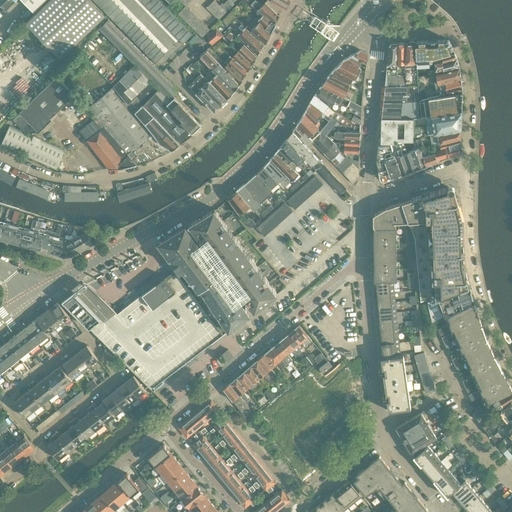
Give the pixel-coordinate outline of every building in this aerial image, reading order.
[(22,0),(34,12),(46,0),(22,0)] [(105,15),(90,0),(49,0),(26,23),(61,58),(105,15)] [(112,0),(108,0),(101,7),(105,12),(115,2),(112,0)] [(159,0),(151,0),(145,6),(149,10),(159,0)] [(159,0),(149,10),(154,14),(164,5),(159,0)] [(214,0),(207,8),(211,12),(218,4),(214,0)] [(246,0),(250,3),(264,14),(275,23),(279,15),(266,2),(262,5),(255,0),(254,0),(255,0),(254,0),(246,0)] [(115,2),(105,12),(109,16),(119,6),(115,2)] [(222,3),(220,6),(225,11),(228,9),(224,5),(224,4),(222,3)] [(218,4),(211,12),(215,16),(222,8),(220,6),(218,4)] [(164,5),(154,14),(158,19),(168,9),(164,5)] [(119,6),(109,16),(113,20),(123,11),(119,6)] [(186,6),(178,14),(182,18),(190,10),(186,6)] [(222,8),(215,16),(219,20),(226,12),(225,11),(222,8)] [(168,9),(158,19),(162,23),(172,13),(168,9)] [(182,18),(186,22),(194,14),(190,10),(182,18)] [(123,11),(113,20),(117,25),(127,15),(123,11)] [(172,13),(162,23),(166,27),(176,18),(172,13)] [(186,22),(190,26),(198,18),(194,14),(186,22)] [(264,14),(259,19),(271,33),(276,24),(275,23),(264,14)] [(127,15),(117,25),(121,29),(131,19),(127,15)] [(271,33),(259,19),(259,20),(256,17),(247,25),(265,44),(271,33)] [(176,18),(166,27),(170,32),(180,22),(176,18)] [(190,26),(194,30),(202,22),(198,18),(190,26)] [(131,19),(121,29),(126,33),(136,24),(131,19)] [(180,22),(170,32),(175,36),(185,26),(180,22)] [(194,30),(198,34),(206,26),(202,22),(194,30)] [(238,35),(259,55),(264,46),(245,28),(244,29),(238,23),(232,29),(238,35)] [(136,24),(126,33),(130,38),(140,28),(136,24)] [(185,26),(175,36),(179,40),(189,30),(185,26)] [(206,26),(198,34),(202,37),(210,30),(206,26)] [(140,28),(130,38),(134,42),(144,32),(140,28)] [(206,37),(212,45),(223,36),(217,28),(206,37)] [(189,30),(179,40),(183,45),(193,35),(189,30)] [(144,32),(134,42),(138,46),(148,36),(144,32)] [(148,36),(138,46),(142,51),(152,41),(148,36)] [(416,66),(417,67),(430,67),(430,57),(435,56),(442,54),(442,55),(448,53),(454,51),(449,40),(437,40),(428,41),(415,41),(416,66)] [(152,41),(142,51),(147,55),(157,45),(152,41)] [(405,42),(405,66),(416,66),(415,41),(405,42)] [(386,69),(385,86),(405,85),(405,66),(405,42),(397,42),(396,69),(390,69),(386,69)] [(386,69),(390,69),(396,69),(397,42),(391,43),(389,44),(387,64),(386,69)] [(244,44),(238,51),(253,64),(257,58),(244,44)] [(157,45),(147,55),(151,59),(161,49),(157,45)] [(161,49),(151,59),(155,63),(165,54),(161,49)] [(200,55),(210,66),(217,74),(234,92),(239,84),(222,66),(206,49),(200,55)] [(359,50),(351,55),(362,61),(361,61),(367,64),(368,55),(359,50)] [(238,51),(232,58),(248,71),(253,64),(238,51)] [(442,55),(442,59),(443,61),(456,58),(454,51),(448,53),(442,55)] [(351,55),(343,60),(358,68),(361,61),(362,61),(351,55)] [(230,56),(226,61),(244,78),(248,71),(232,58),(230,56)] [(436,70),(443,68),(443,70),(459,66),(456,58),(443,61),(442,59),(434,60),(436,70)] [(343,60),(333,69),(353,79),(352,79),(355,81),(361,69),(358,68),(343,60)] [(226,61),(222,66),(239,84),(244,78),(226,61)] [(416,66),(405,66),(405,85),(418,85),(417,67),(416,66)] [(437,90),(442,88),(441,83),(448,81),(460,77),(459,66),(443,70),(436,72),(438,80),(435,81),(437,90)] [(333,69),(326,78),(348,89),(352,79),(353,79),(333,69)] [(209,81),(205,77),(204,77),(201,73),(189,86),(215,112),(227,99),(209,81)] [(217,74),(209,81),(227,99),(234,92),(217,74)] [(57,76),(13,118),(25,131),(33,134),(74,94),(57,76)] [(442,88),(444,94),(462,89),(460,77),(448,81),(441,83),(442,88)] [(326,78),(321,85),(343,97),(348,89),(326,78)] [(336,112),(341,115),(343,112),(340,110),(338,109),(342,104),(346,106),(346,107),(360,116),(361,116),(361,107),(350,101),(350,100),(343,97),(321,85),(314,95),(329,106),(336,112)] [(383,102),(381,118),(401,118),(401,110),(402,102),(420,102),(419,101),(419,98),(418,85),(405,85),(385,86),(383,102)] [(462,111),(462,89),(444,94),(428,98),(431,116),(462,111)] [(351,121),(341,115),(336,112),(329,106),(314,95),(310,101),(331,118),(333,116),(338,120),(341,123),(346,127),(351,121)] [(180,122),(192,134),(201,125),(173,96),(169,100),(166,103),(174,111),(182,120),(180,122)] [(321,115),(328,121),(331,118),(310,101),(307,107),(319,118),(321,115)] [(307,107),(304,113),(318,128),(317,127),(320,124),(317,121),(319,118),(307,107)] [(130,138),(122,147),(138,166),(154,160),(172,150),(182,144),(193,135),(192,134),(180,122),(182,120),(174,111),(137,146),(130,138)] [(425,117),(427,126),(426,126),(461,120),(462,111),(431,116),(425,117)] [(304,113),(297,124),(309,137),(313,132),(318,128),(304,113)] [(331,118),(328,121),(327,123),(332,128),(338,120),(333,116),(331,118)] [(136,165),(104,127),(96,117),(79,131),(87,141),(109,169),(109,170),(136,165)] [(381,118),(381,141),(379,141),(378,147),(389,144),(389,143),(394,143),(394,144),(399,144),(403,143),(408,143),(408,142),(408,141),(413,141),(413,140),(413,118),(401,118),(381,118)] [(442,133),(450,131),(461,129),(461,124),(461,122),(461,120),(426,126),(427,126),(428,134),(427,134),(428,135),(430,135),(442,133)] [(332,128),(327,123),(321,130),(326,135),(332,128)] [(313,141),(316,144),(318,142),(314,137),(312,140),(309,137),(297,124),(293,130),(308,146),(313,141)] [(1,146),(55,170),(65,150),(10,126),(1,146)] [(450,131),(429,135),(431,144),(438,142),(438,143),(439,143),(444,142),(445,143),(448,142),(460,139),(460,137),(461,130),(461,129),(450,131)] [(316,144),(317,146),(327,136),(321,130),(320,130),(320,131),(321,131),(319,132),(324,137),(322,138),(321,140),(318,142),(316,144)] [(292,131),(287,137),(312,165),(316,170),(323,164),(305,145),(292,131)] [(337,138),(338,138),(359,139),(360,132),(344,131),(335,131),(333,136),(337,138)] [(317,146),(323,152),(333,143),(328,138),(327,136),(317,146)] [(285,140),(281,145),(292,156),(296,161),(299,164),(304,170),(307,167),(308,168),(312,165),(287,137),(287,138),(285,140)] [(334,142),(334,144),(338,147),(340,145),(359,146),(359,139),(338,138),(338,142),(334,142)] [(439,144),(436,145),(437,150),(445,148),(448,147),(460,144),(460,139),(448,142),(445,143),(444,142),(439,143),(439,144)] [(417,168),(426,165),(420,150),(421,150),(417,140),(413,140),(413,141),(415,146),(410,150),(417,168)] [(323,152),(330,159),(340,150),(338,147),(334,144),(333,143),(323,152)] [(378,147),(377,163),(380,179),(383,181),(392,178),(385,160),(386,153),(389,152),(393,150),(391,143),(389,144),(378,147)] [(399,144),(409,171),(417,168),(410,150),(406,152),(404,147),(403,143),(399,144)] [(397,151),(394,152),(402,174),(409,171),(399,144),(394,144),(397,151)] [(445,148),(448,157),(460,153),(460,144),(448,147),(445,148)] [(281,146),(276,152),(290,166),(298,175),(299,174),(298,174),(298,173),(293,169),(299,164),(296,161),(292,156),(281,145),(281,146)] [(338,147),(340,150),(343,153),(347,153),(347,155),(354,155),(354,154),(359,154),(359,146),(340,145),(338,147)] [(420,150),(426,165),(437,161),(434,153),(429,154),(427,148),(421,150),(420,150)] [(434,151),(434,153),(437,161),(448,157),(445,148),(437,150),(434,151)] [(330,159),(335,165),(345,155),(343,153),(340,150),(330,159)] [(391,158),(385,160),(392,178),(402,174),(394,152),(393,150),(389,152),(391,158)] [(276,152),(270,159),(292,181),(298,175),(290,166),(276,152)] [(335,165),(342,172),(352,163),(351,161),(345,155),(335,165)] [(270,159),(264,166),(280,184),(284,188),(291,181),(292,181),(270,159)] [(352,163),(342,172),(353,184),(358,179),(359,169),(358,169),(352,163)] [(316,170),(324,179),(331,172),(323,164),(316,170)] [(264,166),(256,173),(273,191),(280,185),(283,188),(284,188),(280,184),(264,166)] [(0,179),(12,186),(15,178),(0,169),(0,179)] [(324,179),(326,181),(332,187),(339,181),(331,172),(324,179)] [(256,173),(250,178),(267,197),(273,191),(256,173)] [(315,175),(309,180),(315,187),(317,189),(323,184),(315,175)] [(250,178),(244,184),(262,204),(260,202),(267,197),(250,178)] [(47,201),(51,192),(18,179),(15,188),(47,201)] [(309,180),(304,185),(312,194),(316,191),(317,189),(315,187),(309,180)] [(332,187),(340,195),(346,189),(339,181),(332,187)] [(116,193),(120,204),(153,194),(149,183),(116,193)] [(237,190),(237,191),(238,190),(254,210),(262,204),(244,184),(237,190)] [(301,188),(298,190),(306,199),(309,197),(310,196),(312,194),(304,185),(301,188)] [(396,227),(395,222),(409,222),(415,239),(421,303),(427,301),(427,302),(436,300),(469,287),(464,264),(462,220),(453,185),(408,200),(385,208),(373,215),(374,226),(375,227),(396,227)] [(237,190),(237,191),(227,199),(239,214),(250,206),(254,211),(254,210),(238,190),(237,191),(237,190)] [(298,190),(292,195),(300,204),(306,199),(298,190)] [(64,193),(64,202),(98,202),(98,193),(64,193)] [(292,195),(287,200),(295,209),(300,204),(292,195)] [(284,202),(279,207),(287,216),(292,211),(284,202)] [(279,207),(273,212),(281,221),(287,216),(279,207)] [(160,243),(159,243),(180,270),(183,267),(199,288),(228,330),(241,320),(250,314),(245,307),(248,304),(254,311),(277,293),(241,245),(215,210),(215,209),(214,209),(212,211),(189,225),(189,226),(194,232),(190,235),(185,227),(184,228),(160,242),(160,243)] [(273,212),(267,217),(275,226),(281,221),(273,212)] [(267,217),(262,222),(270,231),(275,226),(267,217)] [(27,245),(30,246),(37,221),(33,220),(31,229),(24,227),(20,243),(21,243),(21,245),(26,246),(27,245)] [(39,248),(40,249),(44,233),(45,230),(39,228),(41,222),(37,221),(30,246),(33,247),(34,248),(38,249),(39,248)] [(6,240),(9,240),(14,225),(4,222),(0,234),(0,237),(0,238),(1,239),(5,240),(6,240)] [(262,222),(256,227),(264,236),(270,231),(262,222)] [(19,243),(20,243),(24,227),(14,225),(9,240),(13,241),(13,243),(17,244),(19,243)] [(74,238),(73,238),(75,241),(73,248),(75,252),(78,250),(79,251),(93,243),(91,241),(94,239),(90,232),(88,234),(86,231),(82,234),(81,232),(81,227),(75,226),(74,228),(78,236),(74,238)] [(375,281),(376,281),(393,281),(397,281),(397,227),(396,227),(375,227),(374,229),(374,279),(375,281)] [(47,251),(50,251),(55,236),(55,233),(45,230),(44,233),(40,249),(41,249),(42,250),(46,251),(47,251)] [(59,254),(60,254),(65,238),(55,236),(50,251),(53,252),(54,254),(58,255),(59,254)] [(65,238),(60,254),(64,255),(64,256),(70,256),(71,254),(75,252),(73,248),(75,241),(73,238),(70,240),(65,238)] [(75,294),(64,302),(90,328),(112,350),(118,357),(122,360),(132,370),(134,372),(151,389),(152,388),(161,381),(211,344),(211,343),(220,336),(227,330),(228,331),(228,330),(199,288),(183,267),(180,270),(177,272),(175,269),(174,269),(174,270),(165,277),(165,276),(155,283),(125,307),(117,312),(98,295),(97,295),(86,304),(75,294)] [(376,281),(377,293),(394,292),(393,281),(376,281)] [(432,323),(446,315),(474,302),(473,299),(471,290),(470,287),(469,287),(436,300),(427,302),(432,323)] [(377,293),(378,303),(395,302),(394,292),(377,293)] [(57,301),(50,307),(63,323),(70,317),(57,301)] [(378,303),(379,314),(396,312),(395,302),(378,303)] [(488,403),(497,399),(498,400),(511,391),(511,389),(495,356),(487,340),(474,303),(474,302),(446,315),(450,323),(438,329),(441,336),(453,330),(461,345),(459,346),(462,352),(464,352),(471,367),(469,367),(473,374),(474,373),(481,389),(469,395),(472,401),(484,395),(488,403)] [(50,307),(43,313),(55,328),(63,323),(50,307)] [(379,314),(380,324),(397,322),(396,312),(379,314)] [(43,313),(36,318),(43,328),(48,334),(55,328),(43,313)] [(36,318),(26,326),(34,336),(43,328),(36,318)] [(380,324),(381,334),(398,332),(397,322),(380,324)] [(299,325),(292,331),(301,343),(306,349),(313,343),(299,325)] [(26,326),(17,333),(24,343),(34,336),(26,326)] [(43,328),(34,336),(42,346),(51,338),(48,334),(43,328)] [(292,331),(285,336),(299,354),(302,352),(298,346),(301,343),(292,331)] [(381,334),(381,344),(399,343),(398,332),(381,334)] [(17,333),(7,341),(15,350),(24,343),(17,333)] [(34,336),(24,343),(32,353),(42,346),(34,336)] [(285,336),(278,342),(288,354),(292,351),(300,361),(303,359),(299,354),(285,336)] [(442,338),(447,349),(451,347),(446,336),(442,338)] [(7,341),(0,346),(0,351),(5,358),(15,350),(7,341)] [(278,342),(271,348),(286,366),(289,363),(292,360),(288,354),(278,342)] [(24,343),(15,350),(23,361),(32,353),(24,343)] [(383,355),(383,357),(400,355),(399,343),(381,344),(382,355),(383,355)] [(87,345),(79,352),(89,366),(98,359),(87,345)] [(277,362),(282,368),(287,374),(290,372),(285,366),(286,366),(271,348),(265,354),(274,365),(277,362)] [(15,350),(5,358),(13,368),(23,361),(15,350)] [(79,352),(71,358),(81,372),(89,366),(79,352)] [(258,360),(272,377),(275,381),(278,378),(270,368),(274,365),(265,354),(258,360)] [(380,357),(384,384),(407,381),(405,366),(403,354),(400,355),(383,357),(380,357)] [(220,355),(216,359),(220,364),(224,360),(220,355)] [(452,359),(457,371),(462,369),(456,357),(452,359)] [(5,358),(0,362),(0,370),(4,375),(13,368),(5,358)] [(81,372),(71,358),(62,364),(73,378),(81,372)] [(263,375),(268,381),(271,385),(275,381),(272,377),(258,360),(251,365),(260,377),(263,375)] [(333,369),(331,367),(328,362),(319,369),(320,369),(321,368),(326,374),(325,375),(326,375),(333,369)] [(251,365),(244,371),(258,389),(262,386),(257,380),(260,377),(251,365)] [(61,366),(53,372),(64,387),(72,380),(61,366)] [(244,371),(237,377),(246,389),(249,386),(254,392),(258,389),(244,371)] [(53,372),(45,378),(56,393),(64,387),(53,372)] [(127,377),(124,380),(138,397),(146,391),(133,375),(128,379),(127,377)] [(237,377),(230,383),(244,400),(244,401),(248,397),(243,392),(246,389),(237,377)] [(45,378),(37,384),(49,399),(56,393),(45,378)] [(462,381),(468,393),(472,391),(466,379),(462,381)] [(123,384),(118,387),(130,403),(138,397),(124,380),(121,382),(123,384)] [(407,381),(384,384),(388,411),(411,407),(408,391),(407,381)] [(244,400),(230,383),(225,388),(225,390),(232,400),(246,417),(253,411),(244,401),(244,400)] [(37,384),(29,390),(41,405),(49,399),(37,384)] [(112,389),(109,391),(123,409),(130,403),(118,387),(113,391),(112,389)] [(29,390),(22,396),(33,411),(41,405),(29,390)] [(123,409),(109,391),(106,394),(108,395),(103,399),(115,415),(123,409)] [(498,411),(504,406),(511,401),(511,391),(498,400),(493,402),(498,411)] [(81,392),(73,398),(76,402),(84,396),(81,392)] [(33,411),(22,396),(14,403),(25,417),(33,411)] [(76,402),(73,398),(65,404),(68,408),(76,402)] [(211,400),(204,405),(212,415),(219,410),(211,400)] [(494,435),(501,429),(511,420),(511,401),(504,406),(482,425),(491,437),(494,435)] [(94,403),(91,406),(104,423),(114,416),(103,402),(97,407),(94,403)] [(60,414),(67,409),(68,408),(65,404),(57,410),(60,414)] [(204,405),(198,411),(206,420),(212,415),(204,405)] [(90,413),(84,417),(95,431),(104,423),(91,406),(87,409),(90,413)] [(57,410),(51,415),(50,416),(53,420),(60,414),(57,410)] [(198,411),(192,416),(200,426),(206,420),(198,411)] [(405,444),(406,445),(432,429),(421,412),(395,428),(396,429),(400,436),(401,437),(406,444),(405,444)] [(16,424),(10,416),(2,422),(6,426),(8,430),(16,424)] [(45,426),(51,421),(53,420),(50,416),(42,422),(45,426)] [(192,416),(186,421),(193,431),(200,426),(192,416)] [(76,417),(72,420),(86,438),(95,431),(84,417),(79,421),(76,417)] [(215,426),(221,433),(231,425),(225,418),(215,426)] [(449,419),(440,425),(446,433),(454,428),(449,419)] [(72,427),(66,431),(77,445),(86,438),(72,420),(69,423),(72,427)] [(511,420),(501,429),(508,436),(511,432),(511,420)] [(193,431),(186,421),(179,427),(187,437),(193,431)] [(45,426),(42,422),(36,427),(39,431),(45,426)] [(221,433),(227,440),(237,432),(231,425),(221,433)] [(35,448),(24,435),(19,429),(12,435),(16,441),(27,454),(35,448)] [(432,429),(406,445),(406,446),(410,452),(411,454),(437,438),(432,429)] [(58,432),(54,435),(68,452),(77,445),(66,431),(61,435),(58,432)] [(227,440),(232,447),(242,439),(237,432),(227,440)] [(68,452),(54,435),(50,437),(53,441),(48,446),(58,459),(68,452)] [(193,445),(199,452),(209,444),(203,437),(193,445)] [(232,447),(238,454),(247,446),(242,439),(232,447)] [(16,441),(9,447),(19,460),(27,454),(16,441)] [(148,456),(155,465),(170,452),(163,444),(148,456)] [(199,452),(205,458),(214,451),(209,444),(199,452)] [(414,457),(421,465),(431,456),(434,453),(427,445),(425,447),(414,457)] [(238,454),(243,461),(253,453),(247,446),(238,454)] [(9,447),(2,453),(12,466),(19,460),(9,447)] [(511,457),(511,454),(507,449),(503,452),(509,460),(511,457)] [(205,458),(210,465),(220,457),(214,451),(205,458)] [(155,465),(162,473),(177,461),(170,452),(155,465)] [(2,453),(0,453),(0,466),(4,472),(12,466),(2,453)] [(243,461),(249,468),(259,460),(253,453),(243,461)] [(421,465),(427,473),(438,463),(441,461),(434,453),(431,456),(421,465)] [(374,485),(376,487),(379,487),(385,494),(382,495),(384,498),(386,496),(393,504),(394,504),(397,504),(396,507),(398,510),(395,511),(392,511),(391,511),(425,511),(428,510),(426,508),(404,482),(402,484),(381,458),(379,456),(377,458),(369,464),(365,468),(351,478),(365,495),(371,491),(369,489),(374,485)] [(210,465),(216,472),(226,464),(220,457),(210,465)] [(249,468),(254,475),(264,467),(259,460),(249,468)] [(162,473),(168,482),(184,469),(177,461),(162,473)] [(427,473),(434,480),(445,471),(448,469),(441,461),(438,463),(427,473)] [(216,472),(222,479),(231,471),(226,464),(216,472)] [(254,475),(260,482),(269,474),(264,467),(254,475)] [(168,482),(175,490),(191,478),(184,469),(168,482)] [(434,480),(440,488),(452,479),(454,477),(448,469),(445,471),(434,480)] [(222,479),(228,486),(237,478),(231,471),(222,479)] [(133,481),(127,473),(118,480),(131,495),(139,488),(143,492),(147,488),(138,477),(133,481)] [(269,474),(260,482),(266,489),(275,481),(269,474)] [(447,496),(452,492),(458,487),(461,484),(460,484),(454,477),(452,479),(440,488),(447,496)] [(175,490),(182,499),(198,486),(191,478),(175,490)] [(228,486),(233,493),(243,485),(237,478),(228,486)] [(131,495),(118,480),(110,487),(123,502),(131,495)] [(349,480),(342,486),(354,502),(362,496),(349,480)] [(452,492),(458,500),(472,488),(465,480),(460,484),(461,484),(458,487),(452,492)] [(233,493),(239,500),(248,492),(243,485),(233,493)] [(182,499),(189,507),(204,494),(198,486),(182,499)] [(342,486),(335,492),(347,507),(354,502),(342,486)] [(123,502),(110,487),(102,494),(115,510),(123,502)] [(458,500),(465,508),(479,496),(472,488),(458,500)] [(282,490),(274,496),(282,505),(289,500),(282,490)] [(248,492),(239,500),(245,507),(254,499),(248,492)] [(335,492),(328,498),(339,511),(341,511),(347,507),(335,492)] [(111,511),(115,510),(102,494),(93,501),(102,511),(111,511)] [(189,507),(192,511),(199,511),(211,503),(204,494),(189,507)] [(274,496),(267,502),(274,511),(282,505),(274,496)] [(465,508),(468,511),(475,511),(485,504),(479,496),(465,508)] [(339,511),(328,498),(321,503),(327,511),(339,511)] [(102,511),(93,501),(85,508),(88,511),(102,511)] [(274,511),(267,502),(259,509),(261,511),(274,511)] [(199,511),(216,511),(218,511),(211,503),(199,511)] [(327,511),(321,503),(314,509),(316,511),(327,511)]
